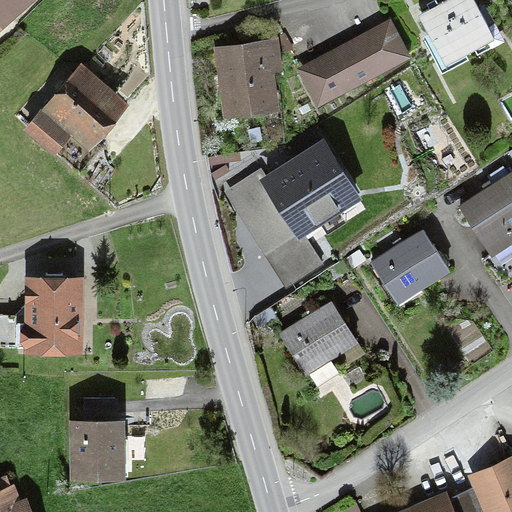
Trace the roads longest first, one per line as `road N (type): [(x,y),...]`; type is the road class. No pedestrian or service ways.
road 1 (secondary): [(189,199),(272,511)]
road 2 (residential): [(279,511),(511,377)]
road 3 (residential): [(0,256),(189,199)]
road 4 (residential): [(167,36),(330,0)]
road 5 (secondary): [(167,36),(189,199)]
